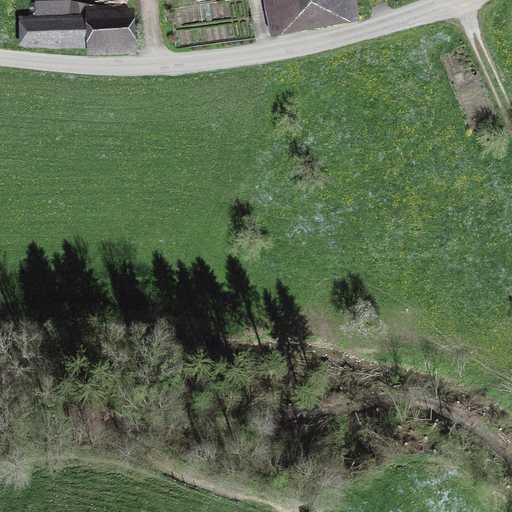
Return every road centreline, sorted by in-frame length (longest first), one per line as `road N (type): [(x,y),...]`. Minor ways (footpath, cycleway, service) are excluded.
road 1 (unclassified): [(457,0),(343,37),(203,64),(0,58)]
road 2 (track): [(459,0),(511,109)]
